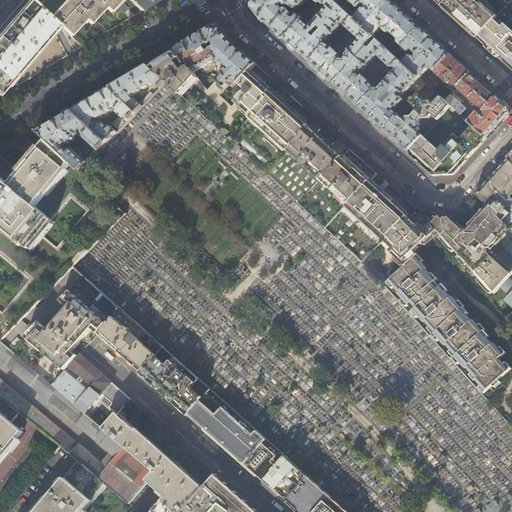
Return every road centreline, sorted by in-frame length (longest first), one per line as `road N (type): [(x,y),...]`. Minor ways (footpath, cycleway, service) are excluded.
road 1 (residential): [(511,132),(457,194),(435,198),(226,0)]
road 2 (tertiary): [(0,123),(206,0)]
road 3 (residential): [(97,356),(275,511)]
road 4 (residential): [(413,0),(511,93)]
